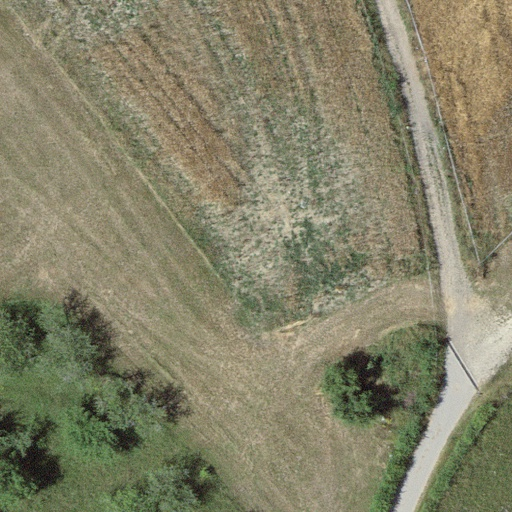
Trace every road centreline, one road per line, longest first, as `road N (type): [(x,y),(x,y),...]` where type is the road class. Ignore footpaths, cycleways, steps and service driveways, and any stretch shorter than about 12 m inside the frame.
road 1 (track): [(387,0),(455,271),(464,376),(511,328)]
road 2 (residential): [(464,376),(403,511)]
